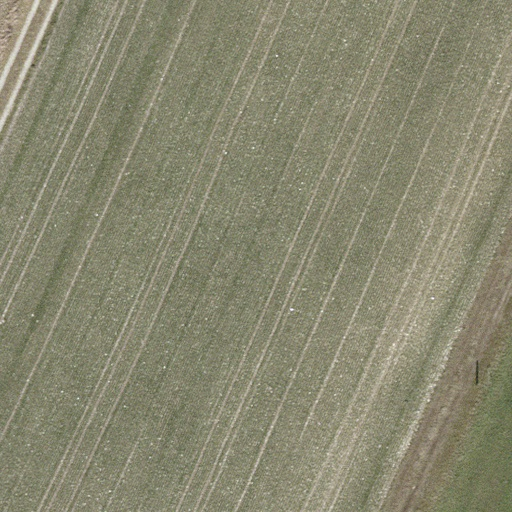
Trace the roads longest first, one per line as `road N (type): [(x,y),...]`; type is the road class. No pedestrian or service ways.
road 1 (track): [(401,511),(511,266)]
road 2 (track): [(0,114),(49,0)]
